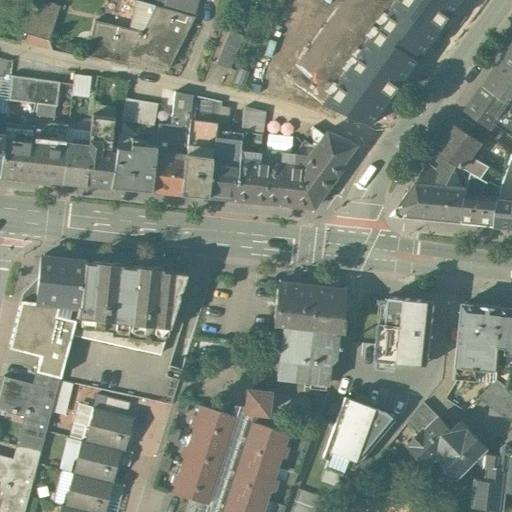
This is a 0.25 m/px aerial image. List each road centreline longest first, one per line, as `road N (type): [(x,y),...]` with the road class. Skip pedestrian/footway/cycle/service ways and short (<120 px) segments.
road 1 (residential): [(0,45),(295,109),(391,154)]
road 2 (secondary): [(0,212),(343,249)]
road 3 (tertiary): [(391,154),(502,0)]
road 4 (secondary): [(343,249),(511,268)]
